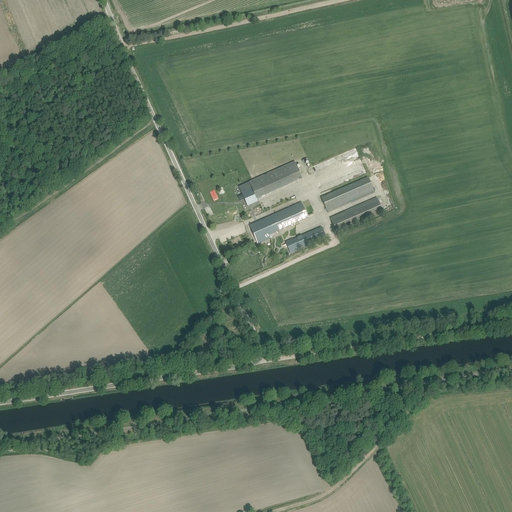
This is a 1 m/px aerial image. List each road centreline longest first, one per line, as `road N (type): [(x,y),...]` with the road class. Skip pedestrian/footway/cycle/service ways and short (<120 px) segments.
road 1 (track): [(0,443),(440,375)]
road 2 (unclassified): [(266,361),(103,0)]
road 3 (unclassified): [(0,402),(266,361)]
road 4 (unclassified): [(266,361),(511,323)]
road 5 (track): [(123,47),(338,0)]
road 6 (track): [(273,511),(334,487),(440,375)]
road 7 (track): [(0,226),(155,119)]
road 8 (track): [(110,15),(25,88),(0,95)]
